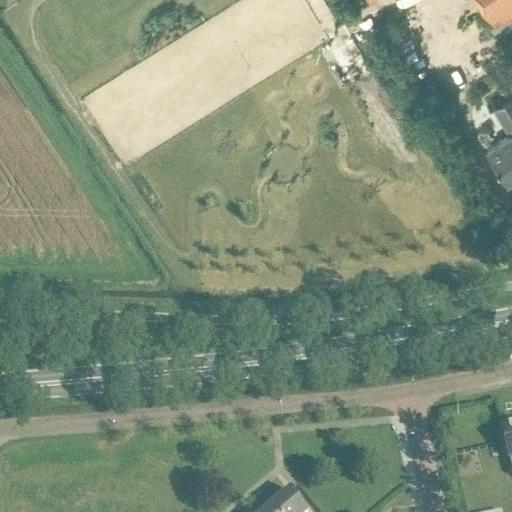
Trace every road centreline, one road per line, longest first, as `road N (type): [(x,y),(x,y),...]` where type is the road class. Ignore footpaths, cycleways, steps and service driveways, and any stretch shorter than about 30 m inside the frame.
road 1 (primary): [(0,387),(203,368),(511,322)]
road 2 (residential): [(0,429),(408,390)]
road 3 (residential): [(172,511),(169,479),(0,491)]
road 4 (residential): [(434,511),(408,390)]
